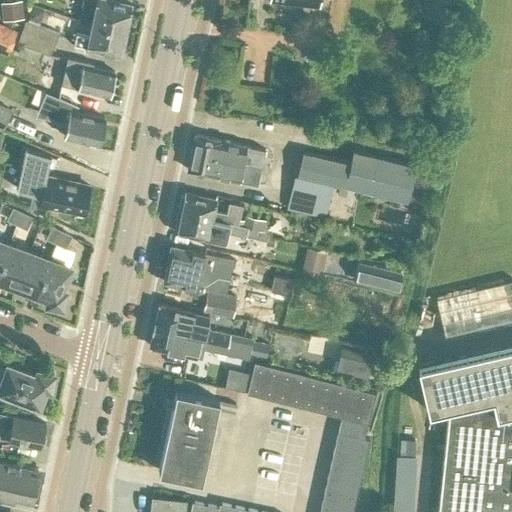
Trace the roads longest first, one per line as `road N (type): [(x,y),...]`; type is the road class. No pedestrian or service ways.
road 1 (tertiary): [(101,360),(178,0)]
road 2 (tertiary): [(69,511),(101,360)]
